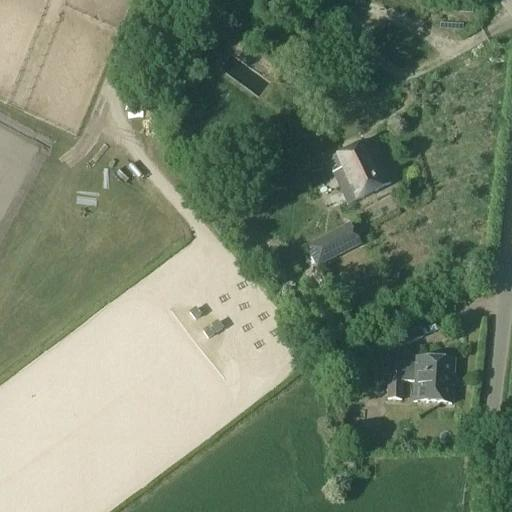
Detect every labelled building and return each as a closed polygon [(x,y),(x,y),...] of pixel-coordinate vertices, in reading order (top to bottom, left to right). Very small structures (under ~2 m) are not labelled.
[(367,142),(326,162),(346,207),(389,185),(367,142)] [(357,246),(353,239),(348,226),(303,246),(312,266),(357,246)] [(364,342),(369,357),(422,339),(416,324),(364,342)] [(387,365),(387,377),(385,401),(400,402),(401,383),(414,383),(412,403),(450,405),(452,363),(415,361),(414,367),(387,365)] [(356,455),(336,456),(337,476),(357,475),(356,455)]
